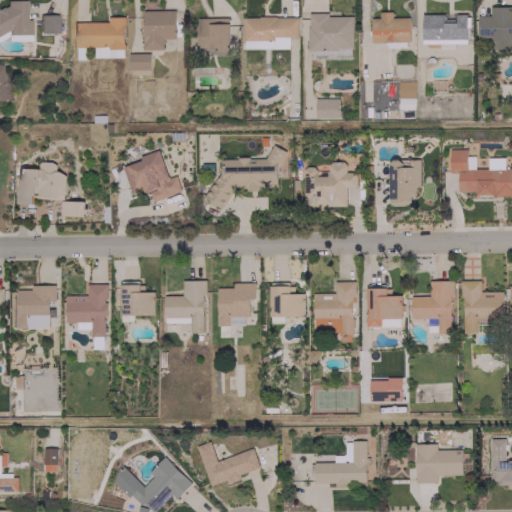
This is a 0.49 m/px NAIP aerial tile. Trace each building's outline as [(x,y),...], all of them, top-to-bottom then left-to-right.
[(0,34),(7,34),(7,40),(30,40),(30,19),(25,19),(24,0),(5,0),(6,10),(0,9),(0,34)] [(511,15),(511,6),(489,6),(489,15),(476,15),(477,37),(490,37),(490,49),(511,49),(511,37),(511,36),(511,15)] [(174,38),(174,9),(141,10),(142,49),(163,49),(163,39),(174,38)] [(370,42),(409,41),(409,17),(391,17),(391,11),(378,11),(378,18),(370,18),(370,42)] [(352,14),(307,14),(307,56),(352,56),(352,14)] [(422,14),(422,47),(454,47),(454,43),(466,43),(466,14),(455,14),(455,22),(444,22),(444,14),(422,14)] [(39,33),(57,33),(57,15),(39,15),(39,33)] [(297,16),(241,17),(242,40),(273,40),(273,48),(289,48),(289,38),(297,38),(297,16)] [(196,49),(228,48),(227,18),(195,19),(196,49)] [(127,53),(128,69),(150,69),(149,53),(127,53)] [(0,100),(9,100),(9,82),(3,82),(4,64),(0,64),(0,100)] [(414,97),(414,80),(396,81),(396,97),(414,97)] [(337,98),(314,98),(315,117),(338,117),(337,98)] [(276,189),(276,167),(285,151),(271,144),(264,158),(220,157),(220,167),(203,198),(221,208),(233,187),(243,187),(244,188),(276,189)] [(457,191),(474,191),(474,195),(511,194),(511,167),(503,167),(503,158),(487,158),(487,169),(474,169),(474,156),(465,156),(465,149),(448,149),(448,172),(457,172),(457,191)] [(167,177),(158,151),(121,164),(131,194),(149,188),(153,201),(181,191),(175,174),(167,177)] [(412,203),(412,186),(419,186),(418,159),(388,159),(389,203),(412,203)] [(346,204),(345,187),(356,187),(356,172),(345,172),(345,161),(327,162),(327,175),(315,176),(315,166),(303,166),(304,205),(346,204)] [(17,168),(16,197),(33,197),(33,187),(38,187),(37,198),(63,198),(64,172),(55,172),(55,162),(38,162),(37,168),(17,168)] [(83,216),(83,201),(59,200),(59,215),(83,216)] [(202,279),(180,280),(181,295),(162,295),(162,322),(188,322),(188,332),(203,332),(202,279)] [(450,280),(428,280),(428,296),(410,296),(409,317),(437,317),(437,332),(450,332),(450,280)] [(501,291),(479,291),(479,280),(461,280),(461,332),(476,332),(476,323),(489,323),(489,320),(501,320),(501,291)] [(311,293),(312,332),(351,331),(350,301),(354,301),(354,281),(333,281),(333,292),(311,293)] [(154,315),(154,291),(138,291),(138,283),(120,282),(120,321),(132,321),(133,315),(154,315)] [(254,282),(231,282),(231,288),(216,287),(215,324),(243,325),(243,316),(248,316),(248,299),(254,299),(254,282)] [(63,295),(64,321),(76,321),(76,329),(90,329),(90,336),(103,336),(103,316),(106,316),(106,284),(85,284),(85,295),(63,295)] [(48,327),(47,301),(54,301),(54,285),(29,285),(29,289),(14,290),(14,328),(48,327)] [(303,293),(288,293),(288,285),(268,286),(268,316),(304,316),(303,293)] [(366,326),(380,326),(380,318),(400,317),(400,295),(385,295),(385,286),(365,286),(366,326)] [(368,379),(368,401),(401,401),(401,378),(368,379)] [(489,484),(511,483),(511,456),(503,456),(503,438),(487,438),(489,484)] [(313,482),(333,482),(333,484),(365,484),(364,440),(350,440),(350,461),(313,462),(313,482)] [(207,485),(227,479),(227,483),(240,479),(239,473),(257,468),(252,449),(214,459),(209,441),(196,444),(207,485)] [(461,474),(461,449),(435,449),(435,443),(414,443),(414,482),(435,482),(435,475),(461,474)] [(56,447),(43,447),(42,470),(56,470),(56,447)] [(0,492),(17,493),(17,474),(0,474),(0,465),(6,466),(6,452),(0,452),(0,492)] [(142,486),(122,467),(112,478),(147,511),(152,511),(170,493),(175,498),(190,482),(162,456),(147,472),(151,476),(142,486)]
